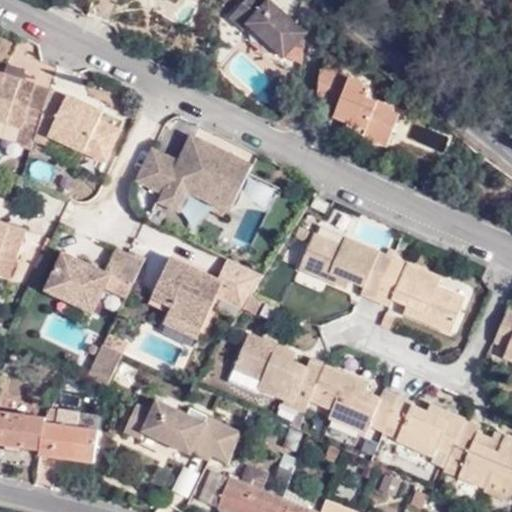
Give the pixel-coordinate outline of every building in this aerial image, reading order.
[(315,35),(274,0),(253,0),(237,19),(250,33),(255,26),(291,59),(302,47),(313,47),(315,35)] [(328,67),(322,101),(342,110),(340,117),(353,122),(351,129),(393,146),(404,115),(398,113),(399,109),(372,99),(375,90),(369,87),(370,83),(328,67)] [(41,132),(54,92),(40,87),(0,74),(0,120),(26,129),(27,128),(41,132)] [(73,98),(54,92),(41,132),(38,142),(50,145),(54,137),(108,165),(123,134),(103,124),(93,119),(95,113),(96,110),(94,108),(73,98)] [(107,115),(94,108),(96,110),(95,113),(93,119),(103,124),(107,115)] [(21,145),(35,150),(38,142),(41,132),(27,128),(26,129),(21,145)] [(173,156),(157,149),(142,180),(168,193),(163,202),(184,210),(193,192),(213,201),(229,209),(234,211),(257,164),(196,136),(180,170),(169,165),(173,156)] [(243,197),(268,208),(278,186),(253,175),(243,197)] [(331,204),(319,199),(315,207),(328,212),(331,204)] [(227,215),(229,209),(213,201),(210,207),(227,215)] [(0,265),(2,266),(0,274),(16,281),(32,234),(0,224),(0,265)] [(367,298),(381,303),(399,259),(352,238),(349,246),(322,233),(307,269),(335,281),(339,273),(355,281),(371,288),(367,298)] [(147,263),(130,255),(122,250),(109,275),(69,255),(51,293),(98,315),(111,290),(130,299),(147,263)] [(255,296),(267,277),(232,261),(223,279),(211,273),(207,282),(193,276),(196,266),(176,256),(158,296),(177,306),(174,314),(207,331),(224,298),(247,309),(255,296)] [(381,303),(395,308),(399,300),(413,306),(430,313),(427,322),(457,335),(471,300),(445,289),(448,280),(399,259),(381,303)] [(207,282),(211,273),(196,266),(193,276),(207,282)] [(339,273),(335,281),(352,289),(355,281),(339,273)] [(154,304),(174,314),(177,306),(158,296),(154,304)] [(430,313),(413,306),(409,315),(427,322),(430,313)] [(511,313),(499,344),(511,350),(511,351),(509,359),(511,360),(511,313)] [(203,340),(207,331),(174,314),(169,324),(203,340)] [(316,399),(331,365),(317,359),(314,367),(299,361),(282,353),(285,345),(256,332),(241,367),(269,379),(265,387),(313,407),(316,399)] [(109,343),(128,352),(131,345),(113,335),(109,343)] [(101,379),(114,384),(128,352),(109,343),(98,367),(105,370),(101,379)] [(282,353),(299,361),(303,353),(285,345),(282,353)] [(375,426),(389,432),(404,397),(390,391),(386,400),(372,393),(375,385),(331,365),(316,399),(338,410),(335,418),(372,434),(375,426)] [(94,376),(101,379),(105,370),(98,367),(94,376)] [(238,376),(265,387),(269,379),(241,367),(238,376)] [(112,389),(114,384),(101,379),(99,383),(112,389)] [(404,397),(389,432),(403,438),(401,441),(439,457),(443,449),(455,455),(470,420),(445,409),(441,418),(431,413),(417,407),(418,403),(404,397)] [(198,450),(212,457),(233,466),(246,435),(197,412),(194,417),(163,401),(157,413),(143,406),(129,432),(145,440),(149,434),(195,456),(196,455),(198,450)] [(441,418),(445,409),(435,405),(431,413),(441,418)] [(0,441),(48,450),(52,421),(53,416),(0,406),(0,441)] [(449,468),(447,472),(487,489),(492,480),(511,489),(511,438),(508,436),(504,445),(495,441),(481,435),(485,426),(470,420),(455,455),(449,468)] [(106,427),(52,421),(48,450),(48,452),(101,460),(106,427)] [(499,432),(495,441),(504,445),(508,436),(499,432)] [(437,463),(449,468),(455,455),(443,449),(439,457),(437,463)] [(196,455),(210,461),(212,457),(198,450),(196,455)] [(247,463),(242,477),(264,485),(269,470),(247,463)] [(213,469),(201,499),(216,506),(229,476),(213,469)] [(216,506),(215,508),(223,511),(318,511),(229,476),(216,506)] [(511,489),(492,480),(487,489),(511,500),(511,489)] [(216,506),(201,499),(200,502),(215,508),(216,506)]
